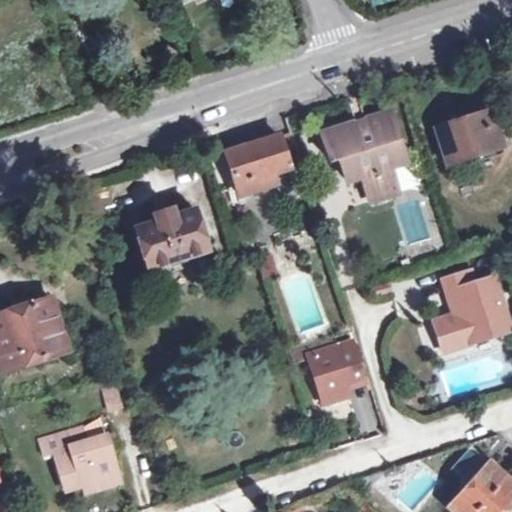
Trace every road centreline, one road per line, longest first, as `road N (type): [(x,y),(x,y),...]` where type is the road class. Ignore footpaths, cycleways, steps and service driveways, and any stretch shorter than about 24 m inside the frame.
road 1 (tertiary): [(0,175),(359,60)]
road 2 (residential): [(186,511),(511,409)]
road 3 (tertiary): [(359,60),(511,9)]
